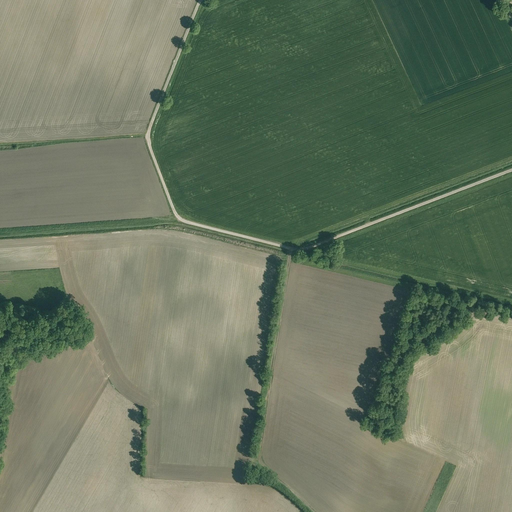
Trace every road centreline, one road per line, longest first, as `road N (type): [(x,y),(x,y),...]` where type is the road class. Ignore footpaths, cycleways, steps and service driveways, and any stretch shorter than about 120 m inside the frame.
road 1 (unclassified): [(203,0),(148,137),(178,217),(306,249),(511,170)]
road 2 (track): [(292,250),(258,449),(260,465),(310,511)]
